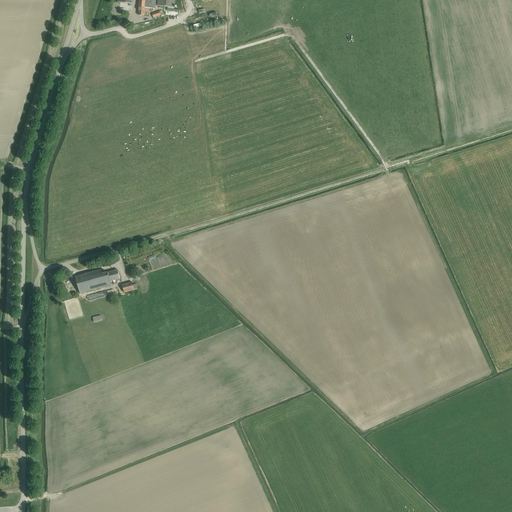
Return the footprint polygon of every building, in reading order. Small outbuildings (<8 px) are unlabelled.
[(155,9),(156,0),(139,0),(139,7),(138,15),(144,16),(145,13),(146,13),(146,11),(149,12),(150,8),(155,9)] [(158,0),(158,6),(174,8),(174,0),(158,0)] [(102,274),(101,270),(75,277),(80,294),(111,285),(110,282),(121,279),(118,270),(102,274)] [(124,293),(138,289),(136,284),(133,285),(132,282),(122,285),(124,293)] [(89,296),(91,301),(105,296),(104,292),(89,296)] [(186,382),(177,384),(179,391),(184,390),(183,384),(187,383),(186,382)]
